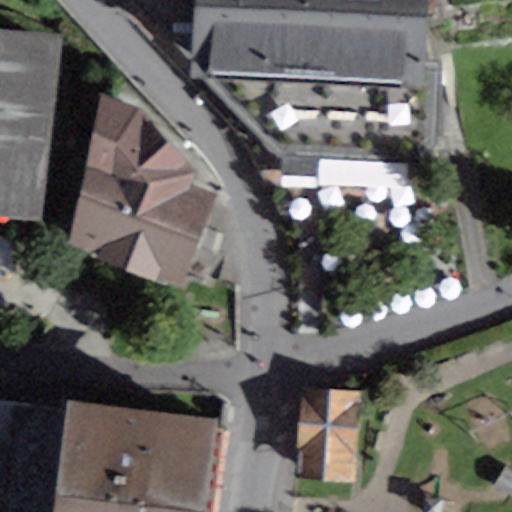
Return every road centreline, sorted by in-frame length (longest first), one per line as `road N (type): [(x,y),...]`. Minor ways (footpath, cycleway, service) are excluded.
road 1 (residential): [(274,375),(266,257),(235,160),(86,0)]
road 2 (residential): [(274,375),(0,352)]
road 3 (residential): [(511,295),(274,375)]
road 4 (residential): [(255,511),(274,375)]
